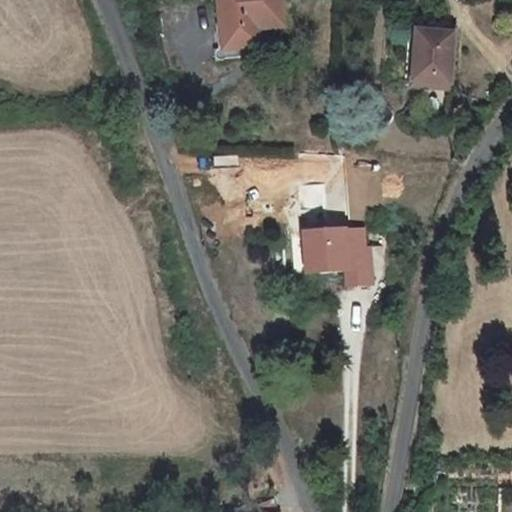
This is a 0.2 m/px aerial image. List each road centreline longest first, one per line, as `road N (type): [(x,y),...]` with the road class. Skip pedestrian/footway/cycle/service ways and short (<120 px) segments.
road 1 (unclassified): [(310,511),(238,372),(95,0)]
road 2 (unclassified): [(391,511),(423,323),(459,204),(511,109)]
